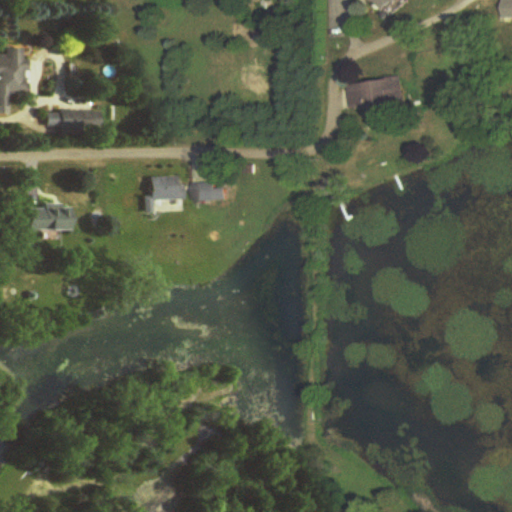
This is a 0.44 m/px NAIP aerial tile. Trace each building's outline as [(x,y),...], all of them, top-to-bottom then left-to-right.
[(0,58),(0,109),(8,110),(9,97),(25,98),(28,50),(5,49),(5,59),(0,58)] [(351,87),(355,114),(411,107),(407,79),(351,87)] [(45,113),(45,133),(99,133),(99,112),(45,113)] [(150,178),(150,202),(183,202),(183,178),(150,178)] [(69,231),(69,207),(26,207),(26,231),(69,231)]
